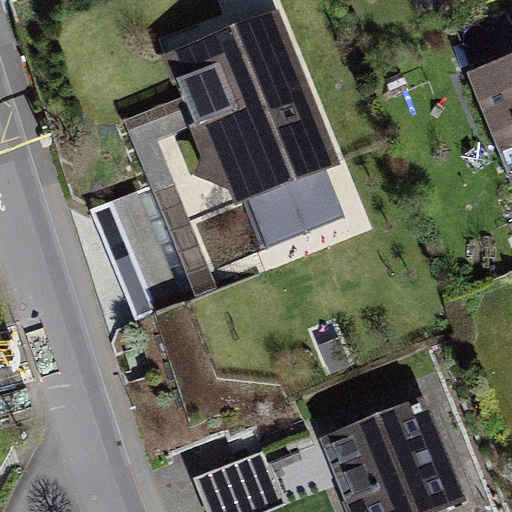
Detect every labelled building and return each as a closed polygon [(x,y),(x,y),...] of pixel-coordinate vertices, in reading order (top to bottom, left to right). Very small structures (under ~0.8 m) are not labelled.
[(287,31),(175,69),(225,214),(336,176),(287,31)] [(511,70),(485,80),(511,155),(511,70)] [(128,129),(157,188),(184,176),(155,116),(128,129)] [(207,276),(167,185),(121,205),(160,296),(207,276)] [(462,511),(423,410),(329,447),(354,511),(462,511)] [(208,511),(264,511),(280,507),(261,454),(197,477),(208,511)]
